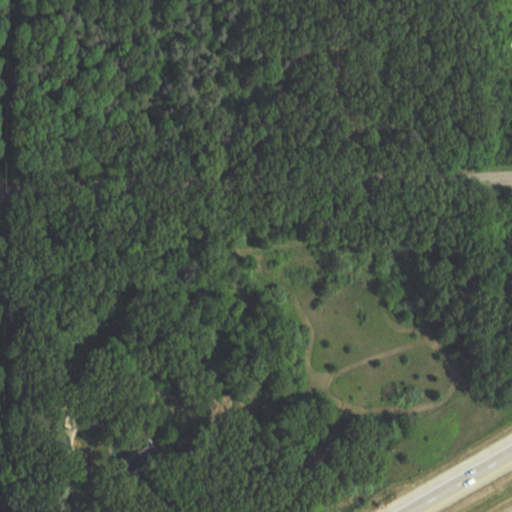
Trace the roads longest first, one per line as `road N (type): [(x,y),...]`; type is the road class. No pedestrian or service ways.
road 1 (residential): [(0,194),(511,178)]
road 2 (motorway): [(511,448),(399,511)]
